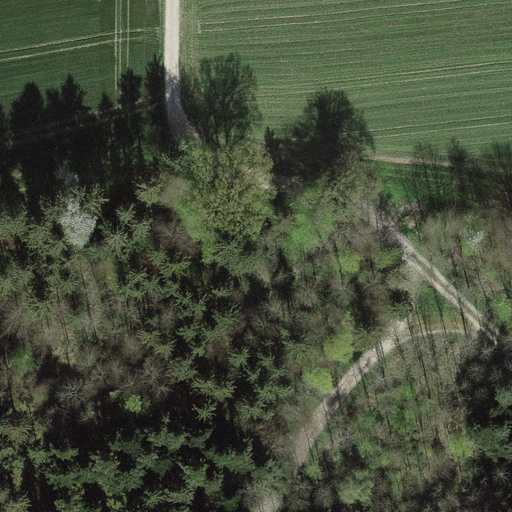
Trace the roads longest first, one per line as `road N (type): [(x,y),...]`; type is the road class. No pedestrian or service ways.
road 1 (track): [(169,0),(173,128),(240,176),(333,196),(370,215),(399,247),(406,274),(402,311),(389,333),(327,405),(264,511)]
road 2 (track): [(399,247),(511,356)]
